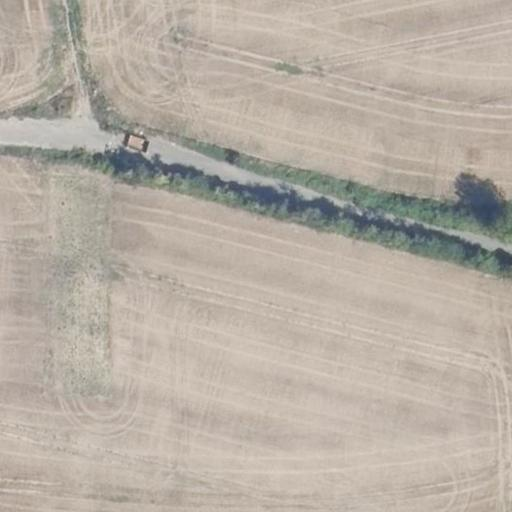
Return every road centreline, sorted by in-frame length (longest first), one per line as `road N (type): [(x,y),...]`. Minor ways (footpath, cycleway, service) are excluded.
road 1 (residential): [(511,252),(135,150)]
road 2 (track): [(85,139),(88,110),(64,0)]
